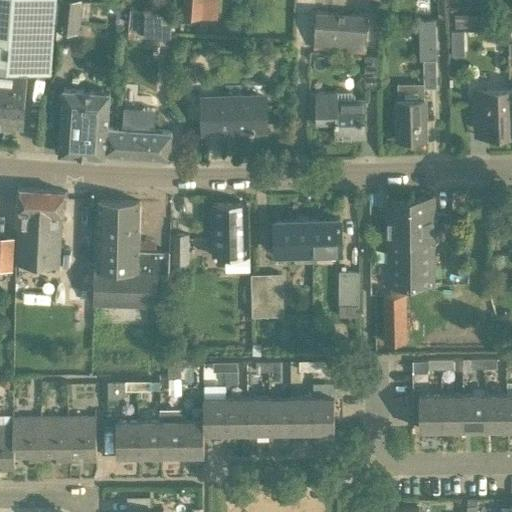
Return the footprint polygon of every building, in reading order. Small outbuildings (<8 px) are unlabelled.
[(0,0),(0,96),(25,99),(28,71),(49,73),(56,0),(0,0)] [(59,0),(57,30),(78,31),(80,0),(59,0)] [(183,0),(183,15),(200,17),(201,0),(183,0)] [(145,11),(144,35),(170,37),(172,12),(145,11)] [(316,12),(313,45),(366,49),(368,15),(316,12)] [(455,14),(455,28),(469,28),(469,14),(455,14)] [(464,30),(451,30),(452,42),(464,42),(464,30)] [(436,43),(423,43),(423,59),(436,59),(436,43)] [(376,55),(364,55),(366,87),(380,86),(381,56),(376,55)] [(436,59),(423,59),(424,82),(424,87),(437,86),(436,59)] [(496,72),(472,75),(473,85),(497,82),(496,72)] [(424,82),(397,83),(398,98),(398,136),(426,135),(424,87),(424,82)] [(64,88),(59,153),(105,156),(105,153),(107,127),(109,91),(64,88)] [(510,88),(474,90),(475,123),(487,122),(488,134),(511,134),(510,88)] [(338,91),(316,92),(316,121),(336,121),(336,136),(365,135),(364,98),(354,99),(354,93),(352,91),(338,91)] [(265,95),(203,97),(204,130),(266,128),(265,95)] [(0,132),(5,133),(5,124),(22,126),(25,99),(0,96),(0,132)] [(107,127),(105,153),(170,157),(172,131),(157,130),(158,108),(127,106),(125,128),(107,127)] [(19,211),(16,263),(59,265),(62,213),(63,213),(64,190),(20,188),(18,211),(19,211)] [(433,196),(410,197),(412,286),(434,285),(434,245),(433,196)] [(410,197),(388,198),(388,247),(389,287),(412,286),(410,197)] [(94,267),(93,302),(156,304),(158,270),(159,270),(160,251),(138,250),(139,201),(99,200),(98,267),(94,267)] [(247,202),(213,203),(214,255),(248,254),(247,202)] [(311,218),(275,220),(276,252),(294,251),(312,251),(311,218)] [(340,218),(311,218),(312,251),(341,250),(340,218)] [(174,233),(173,263),(175,263),(187,263),(188,263),(188,233),(174,233)] [(0,235),(0,267),(13,269),(13,263),(14,236),(13,236),(0,235)] [(340,270),(340,302),(358,302),(358,270),(340,270)] [(281,274),(250,274),(251,314),(282,314),(281,274)] [(71,278),(70,326),(90,327),(91,279),(71,278)] [(407,291),(384,291),(385,346),(409,346),(407,291)] [(193,355),(180,356),(181,366),(194,365),(193,355)] [(180,356),(167,356),(168,366),(168,378),(181,378),(181,366),(180,356)] [(484,357),(472,358),(472,368),(484,367),(484,357)] [(496,357),(484,357),(484,367),(496,367),(496,357)] [(440,358),(428,358),(428,367),(428,368),(441,368),(440,358)] [(453,358),(440,358),(441,368),(453,368),(453,358)] [(312,360),(299,360),(299,370),(312,370),(312,360)] [(325,360),(312,360),(312,370),(325,370),(325,360)] [(225,361),(213,362),(213,372),(226,371),(225,361)] [(238,361),(225,361),(226,371),(238,371),(238,361)] [(269,361),(256,361),(256,371),(269,371),(269,361)] [(281,361),(269,361),(269,371),(282,371),(281,361)] [(4,376),(1,383),(10,387),(13,380),(4,376)] [(138,380),(125,380),(125,390),(138,390),(138,385),(138,380)] [(151,380),(138,380),(138,385),(138,390),(151,390),(151,389),(151,380)] [(463,393),(441,394),(441,428),(463,428),(463,393)] [(484,393),(463,393),(463,428),(485,428),(484,393)] [(506,393),(484,393),(485,428),(506,427),(506,393)] [(441,394),(419,394),(420,428),(441,428),(441,394)] [(312,395),(291,396),(291,413),(291,430),(313,430),(312,395)] [(334,395),(312,395),(313,430),(335,430),(334,395)] [(247,396),(226,397),(226,406),(226,431),(248,431),(248,414),(247,396)] [(269,396),(247,396),(248,414),(248,431),(270,431),(269,396)] [(291,396),(269,396),(270,431),(291,430),(291,413),(291,396)] [(226,397),(203,397),(204,419),(204,425),(204,432),(226,431),(226,406),(226,397)] [(103,408),(103,398),(94,398),(94,408),(103,408)] [(160,408),(160,419),(160,454),(182,454),(182,441),(181,419),(181,408),(160,408)] [(96,415),(68,416),(69,455),(83,455),(84,460),(97,460),(96,415)] [(41,416),(13,416),(13,424),(13,440),(14,440),(14,456),(29,456),(29,461),(42,461),(42,456),(41,416)] [(68,416),(41,416),(42,456),(56,455),(56,460),(69,460),(69,455),(68,416)] [(160,419),(138,420),(139,450),(139,454),(160,454),(160,419)] [(204,419),(181,419),(182,441),(182,454),(204,453),(204,432),(204,425),(204,419)] [(138,420),(116,420),(116,455),(139,454),(139,450),(138,420)] [(13,424),(0,424),(0,464),(1,464),(1,469),(14,469),(14,456),(14,440),(13,440),(13,424)]
